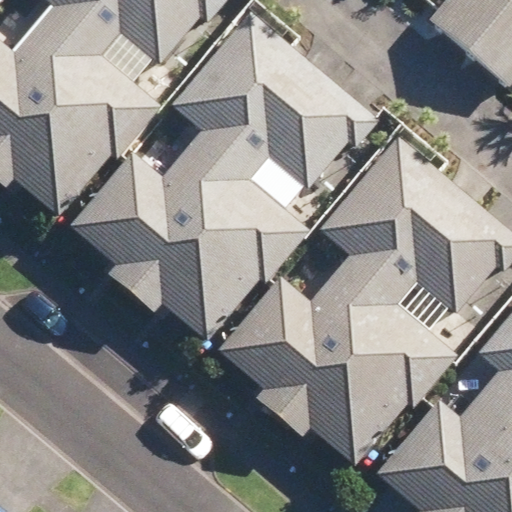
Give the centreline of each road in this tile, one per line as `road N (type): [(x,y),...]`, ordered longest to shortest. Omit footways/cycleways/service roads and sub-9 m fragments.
road 1 (residential): [(293,0),(511,180)]
road 2 (residential): [(0,351),(190,511)]
